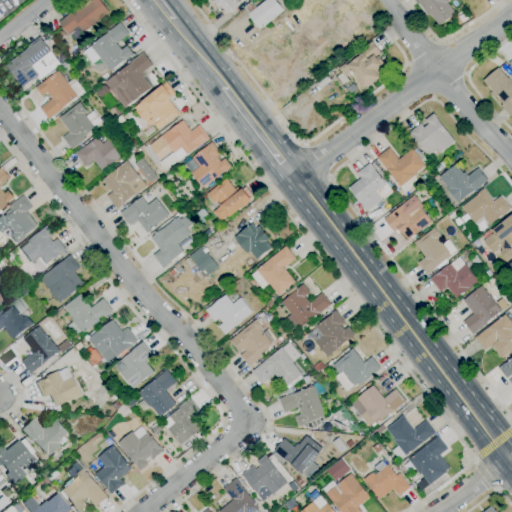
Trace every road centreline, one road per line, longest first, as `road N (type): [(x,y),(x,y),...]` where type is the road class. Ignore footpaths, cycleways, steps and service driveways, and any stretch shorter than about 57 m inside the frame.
road 1 (residential): [(0,107),(247,423),(143,511)]
road 2 (secondary): [(283,183),(502,466)]
road 3 (secondary): [(511,445),(300,171)]
road 4 (residential): [(300,171),(511,16)]
road 5 (secondary): [(300,171),(176,8)]
road 6 (residential): [(385,0),(511,158)]
